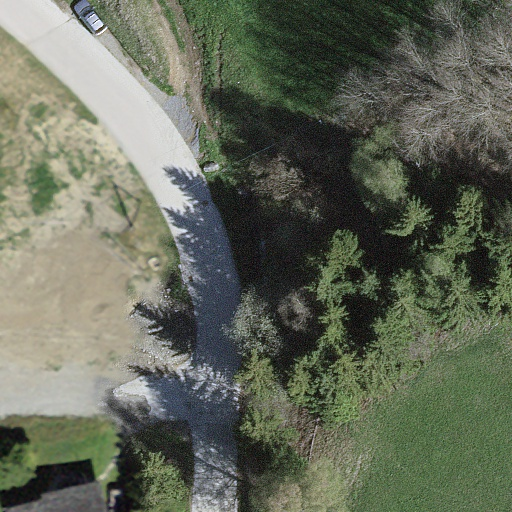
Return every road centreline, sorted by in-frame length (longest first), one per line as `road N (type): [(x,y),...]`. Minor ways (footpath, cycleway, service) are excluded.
road 1 (unclassified): [(212,511),(204,302),(193,230),(157,157),(0,5)]
road 2 (track): [(208,393),(0,422)]
